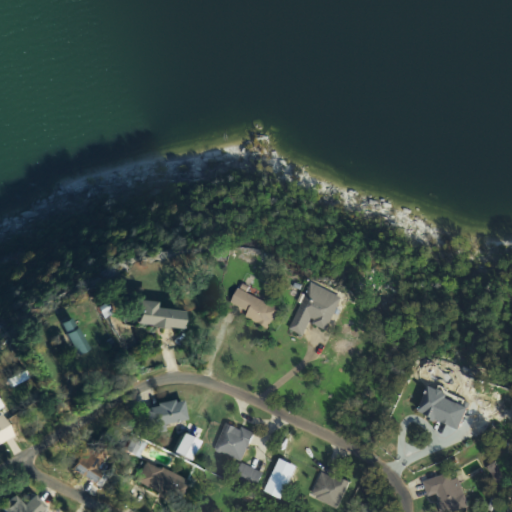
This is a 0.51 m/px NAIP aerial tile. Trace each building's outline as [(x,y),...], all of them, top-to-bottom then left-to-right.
[(350,297),(318,279),(291,330),(305,337),(313,321),(332,331),(350,297)] [(186,328),(188,310),(160,307),(161,300),(143,299),(140,324),(186,328)] [(91,338),(72,317),(62,326),(81,347),(91,338)] [(467,429),(478,403),(436,386),(425,412),(467,429)] [(153,430),(190,421),(184,398),(147,407),(153,430)] [(0,417),(0,444),(19,434),(7,413),(0,417)] [(217,450),(244,462),(256,434),(229,422),(217,450)] [(108,473),(99,467),(106,455),(91,445),(75,469),(99,485),(108,473)] [(193,479),(144,459),(137,476),(187,496),(193,479)] [(339,509),(351,483),(324,470),(312,496),(339,509)] [(443,511),(452,511),(468,509),(462,473),(426,479),(429,497),(440,495),(443,511)]
